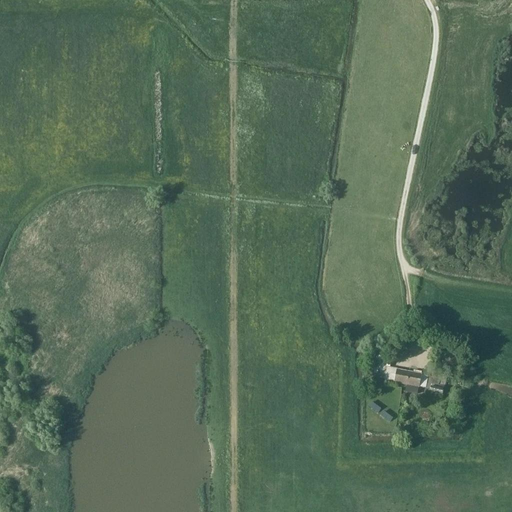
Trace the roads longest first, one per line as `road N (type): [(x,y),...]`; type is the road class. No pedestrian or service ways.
road 1 (track): [(427,0),(435,50),(400,218)]
road 2 (track): [(232,194),(234,0)]
